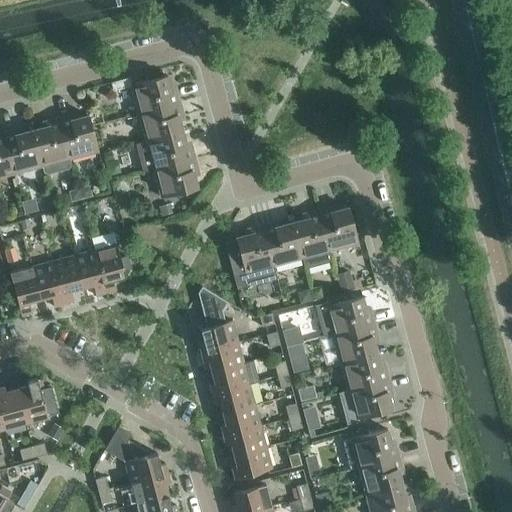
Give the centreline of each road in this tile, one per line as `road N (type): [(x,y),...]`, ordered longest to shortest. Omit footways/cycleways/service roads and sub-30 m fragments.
road 1 (unclassified): [(0,99),(194,50),(211,64),(242,174),(265,185),(352,163),(375,177),(456,511)]
road 2 (unclassified): [(210,511),(190,440),(176,423),(56,353),(0,355)]
road 3 (tertiary): [(511,197),(465,0)]
